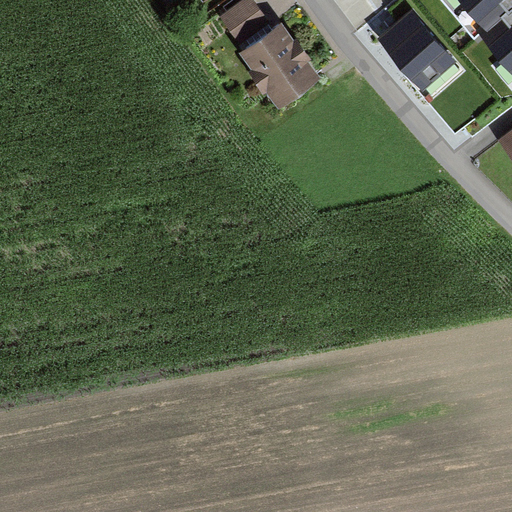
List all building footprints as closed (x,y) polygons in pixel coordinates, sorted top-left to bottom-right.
[(237,38),(261,21),(246,0),(240,0),(220,15),(237,38)] [(511,0),(441,0),(474,39),(484,30),(487,33),(503,19),(511,29),(511,0)] [(377,38),(423,91),(456,63),(411,10),(377,38)] [(268,26),(239,46),(251,63),(248,65),(263,86),(266,84),(276,98),(319,68),(308,52),(311,50),(297,31),(294,33),(281,16),(268,26)] [(511,29),(491,47),(511,71),(511,29)] [(511,128),(499,138),(511,156),(511,128)]
